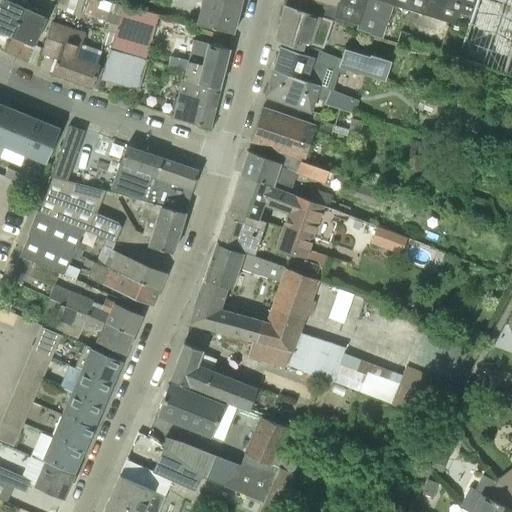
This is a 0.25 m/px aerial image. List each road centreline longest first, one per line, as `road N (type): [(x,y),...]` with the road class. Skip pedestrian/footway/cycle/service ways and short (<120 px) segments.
road 1 (residential): [(80,511),(170,312),(220,156)]
road 2 (residential): [(220,156),(0,77)]
road 3 (residential): [(220,156),(261,0)]
